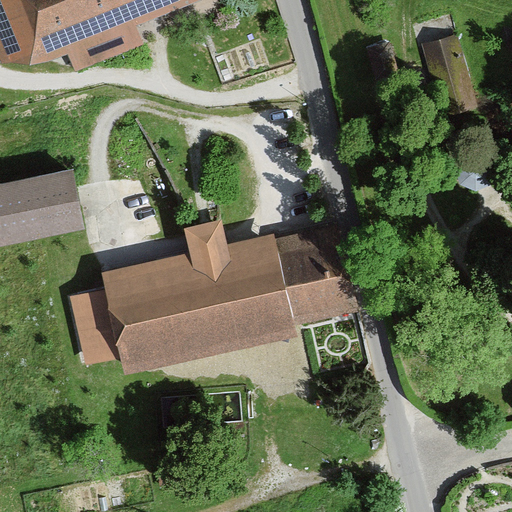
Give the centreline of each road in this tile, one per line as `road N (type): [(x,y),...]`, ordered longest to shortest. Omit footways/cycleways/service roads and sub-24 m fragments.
road 1 (unclassified): [(290,0),(421,511)]
road 2 (track): [(312,80),(235,98),(85,75),(0,76)]
road 3 (track): [(208,511),(405,457)]
road 4 (track): [(511,176),(487,190),(449,239),(511,317)]
